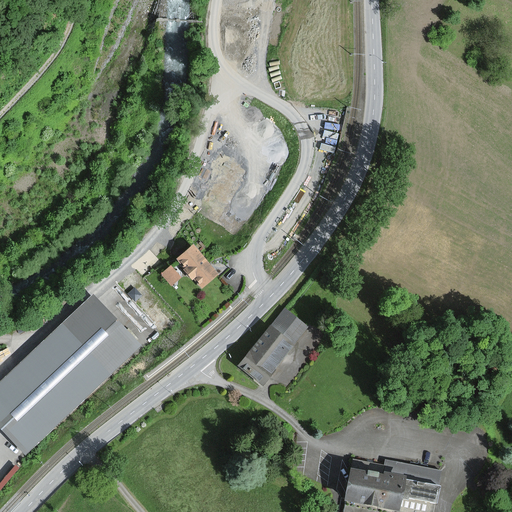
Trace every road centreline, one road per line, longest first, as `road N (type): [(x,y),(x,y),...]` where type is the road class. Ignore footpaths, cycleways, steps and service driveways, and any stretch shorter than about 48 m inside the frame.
road 1 (unclassified): [(0,339),(72,306),(157,229),(185,183),(224,70)]
road 2 (secondary): [(371,0),(374,96),(364,154),(338,210),(271,295)]
road 3 (unclassified): [(271,295),(253,275),(254,250),(299,176),(305,133),(290,112),(224,70)]
road 4 (secondary): [(271,295),(84,451)]
road 5 (track): [(0,115),(60,46),(78,0)]
